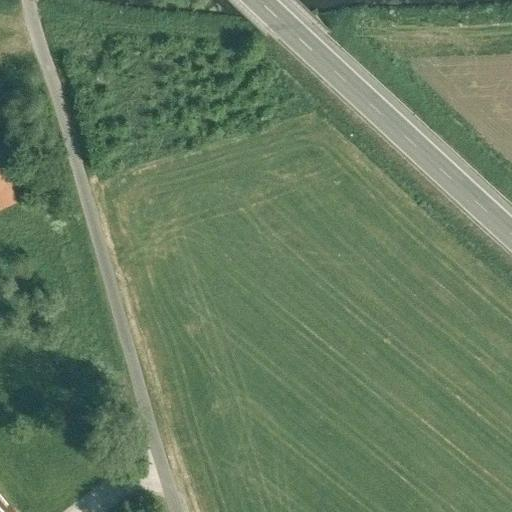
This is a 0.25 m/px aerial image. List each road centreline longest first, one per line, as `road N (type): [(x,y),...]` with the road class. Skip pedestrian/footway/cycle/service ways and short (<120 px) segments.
road 1 (unclassified): [(178,511),(30,0)]
road 2 (secondary): [(511,232),(260,0)]
